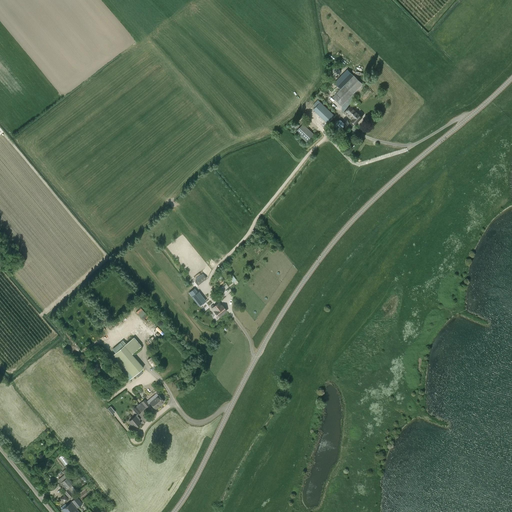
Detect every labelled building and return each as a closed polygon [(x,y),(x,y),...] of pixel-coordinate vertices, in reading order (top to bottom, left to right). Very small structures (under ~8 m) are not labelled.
[(342,106),(363,84),(354,76),(333,98),(342,106)] [(313,110),(328,123),(335,116),(320,102),(313,110)] [(355,125),(362,117),(351,106),(344,113),(352,121),(351,122),(355,125)] [(339,120),(334,121),(332,126),(335,130),(341,130),(343,125),(339,120)] [(303,123),(296,131),(307,142),(314,134),(303,123)] [(197,285),(206,278),(204,275),(195,282),(197,285)] [(205,303),(197,293),(195,290),(191,294),(200,306),(205,303)] [(219,317),(226,311),(222,306),(219,302),(214,307),(213,305),(211,307),(212,308),(215,312),(219,317)] [(152,345),(157,339),(153,336),(148,341),(152,345)] [(124,345),(113,355),(132,377),(143,368),(132,354),(134,352),(137,350),(129,341),(127,343),(124,345)] [(153,367),(156,365),(151,357),(148,359),(153,367)] [(155,409),(164,402),(159,395),(150,403),(155,409)] [(111,406),(107,409),(112,415),(116,412),(111,406)] [(135,429),(141,423),(139,421),(140,420),(137,415),(135,416),(129,422),(135,429)] [(63,454),(59,458),(66,465),(70,461),(63,454)] [(67,478),(61,483),(60,484),(66,490),(63,492),(69,498),(77,492),(71,485),(73,484),(67,478)] [(77,508),(82,504),(76,497),(71,501),(77,508)] [(78,511),(71,503),(61,511),(62,511),(78,511)]
